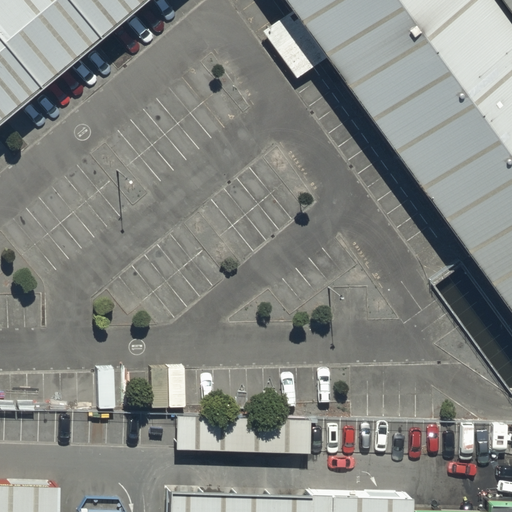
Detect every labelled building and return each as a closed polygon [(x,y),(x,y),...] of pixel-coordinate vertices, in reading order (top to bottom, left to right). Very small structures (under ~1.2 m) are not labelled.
[(0,0),(0,107),(128,0),(0,0)] [(511,0),(284,0),(511,313),(511,0)] [(306,417),(173,412),(174,445),(305,450),(306,450),(306,417)] [(48,511),(50,478),(0,476),(0,511),(48,511)] [(405,511),(406,488),(162,482),(161,511),(405,511)] [(511,511),(511,491),(406,488),(405,511),(511,511)] [(128,511),(129,504),(72,503),(72,511),(128,511)]
